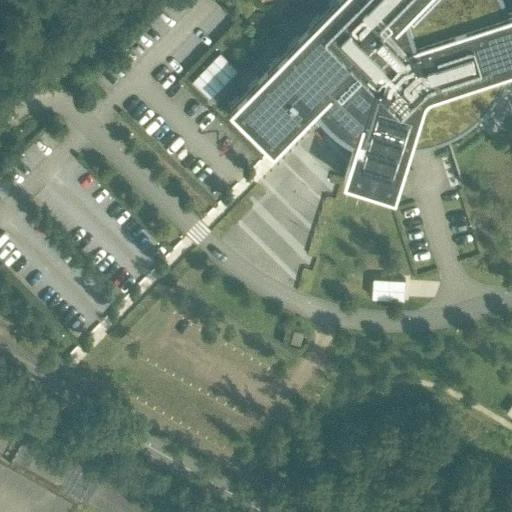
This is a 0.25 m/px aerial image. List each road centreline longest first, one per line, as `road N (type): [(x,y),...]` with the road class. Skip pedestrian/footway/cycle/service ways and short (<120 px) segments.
road 1 (secondary): [(263,511),(0,360)]
road 2 (track): [(120,0),(27,97)]
